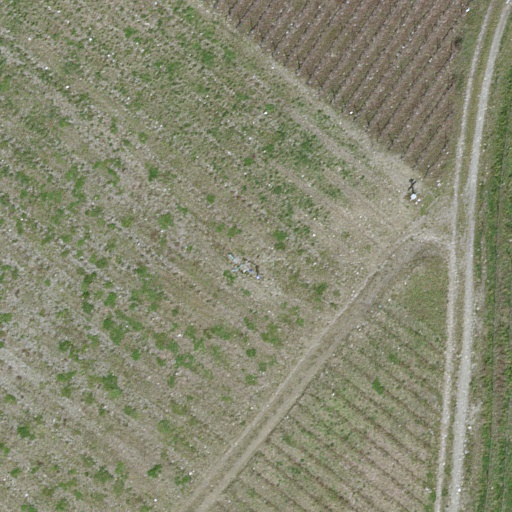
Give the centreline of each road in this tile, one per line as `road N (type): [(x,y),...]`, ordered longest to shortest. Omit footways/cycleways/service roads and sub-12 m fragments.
road 1 (track): [(500,0),(476,85),(446,511)]
road 2 (track): [(466,227),(421,230),(192,511)]
